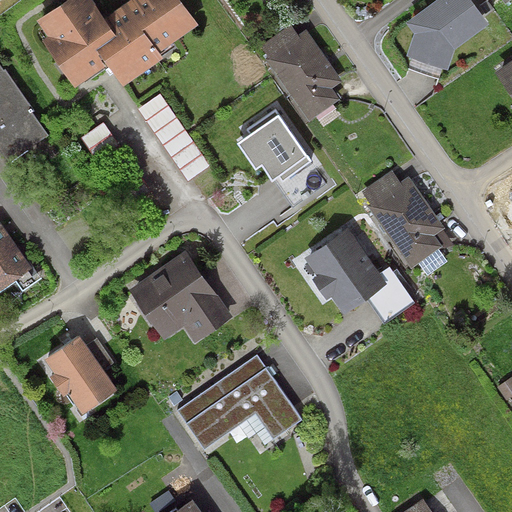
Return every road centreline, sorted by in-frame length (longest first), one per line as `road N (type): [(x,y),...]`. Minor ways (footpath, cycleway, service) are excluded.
road 1 (residential): [(0,335),(168,232),(188,224),(212,229),(320,379),(350,493),(364,511)]
road 2 (residential): [(328,0),(459,193)]
